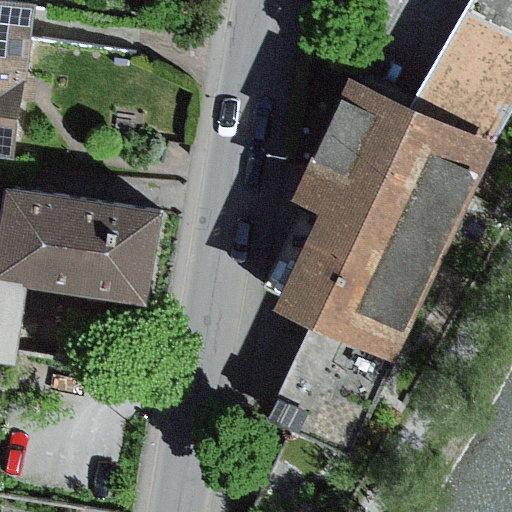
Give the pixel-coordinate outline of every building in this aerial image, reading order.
[(41,0),(0,0),(0,148),(20,151),(41,0)] [(511,109),(511,0),(482,0),(427,98),(500,132),(511,109)] [(427,98),(360,66),(303,187),(329,199),(283,296),(320,313),(404,354),(508,136),(500,132),(427,98)] [(0,356),(24,361),(39,273),(156,292),(171,204),(14,177),(9,205),(0,202),(0,356)] [(404,354),(320,313),(271,414),(355,454),(404,354)]
